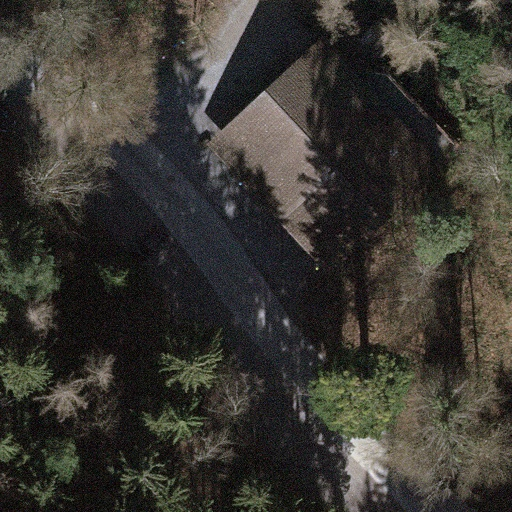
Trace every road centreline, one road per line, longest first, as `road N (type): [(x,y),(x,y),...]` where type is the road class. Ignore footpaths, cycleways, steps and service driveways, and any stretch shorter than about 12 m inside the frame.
road 1 (unclassified): [(0,84),(130,173),(286,370),(419,511)]
road 2 (track): [(130,173),(264,30),(278,0)]
